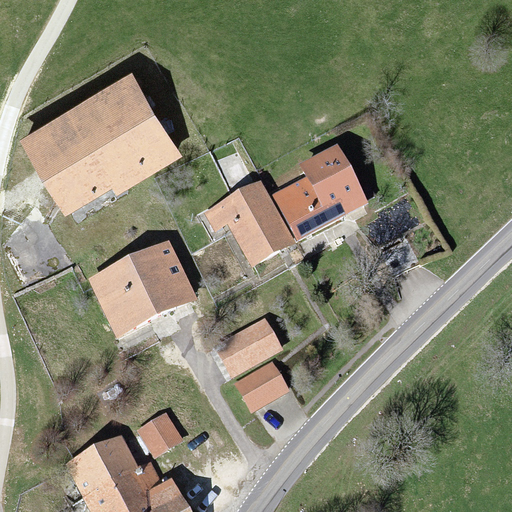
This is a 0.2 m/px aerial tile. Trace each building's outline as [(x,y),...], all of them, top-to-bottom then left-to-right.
[(27,128),(67,204),(179,146),(139,70),(27,128)] [(300,182),(276,194),(289,223),(331,202),(337,214),(360,203),(334,148),(293,168),(300,182)] [(293,243),(266,185),(207,213),(217,233),(227,228),(246,266),(293,243)] [(173,251),(92,282),(114,340),(195,309),(173,251)] [(266,322),(216,349),(233,381),(283,354),(266,322)] [(273,369),(237,388),(249,412),(285,393),(273,369)] [(186,445),(167,417),(140,434),(159,463),(186,445)] [(178,511),(131,431),(71,467),(97,511),(178,511)]
